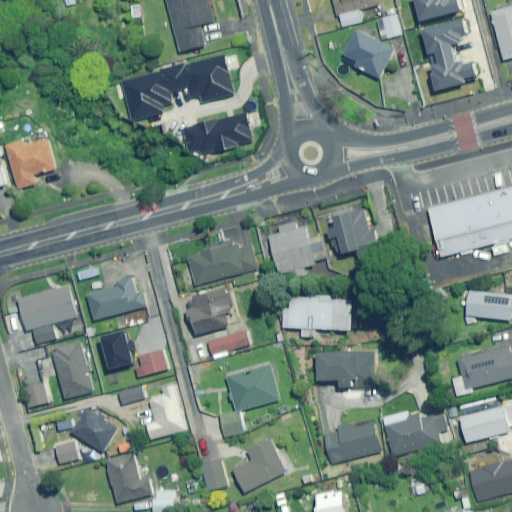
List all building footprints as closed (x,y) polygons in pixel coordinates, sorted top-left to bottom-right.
[(207,0),(166,0),(180,53),(207,46),(218,43),(207,0)] [(376,0),(332,0),(340,29),(363,23),(359,11),(378,6),(376,0)] [(449,0),(453,11),(472,6),(470,0),(449,0)] [(143,19),(143,6),(130,5),(130,19),(143,19)] [(511,9),(492,14),(504,61),(511,59),(511,9)] [(410,12),(401,14),(407,35),(404,36),(407,49),(412,47),(420,79),(440,74),(434,49),(444,46),(442,39),(454,36),(448,11),(412,20),(410,12)] [(402,36),(396,16),(383,20),(388,40),(402,36)] [(380,80),(395,50),(357,31),(345,56),(358,62),(355,67),(380,80)] [(229,94),(231,93),(226,74),(223,75),(218,54),(177,64),(184,92),(195,89),(200,111),(196,112),(203,138),(238,129),(230,98),(229,94)] [(160,84),(156,66),(128,74),(134,97),(145,95),(143,88),(160,84)] [(35,176),(56,170),(48,140),(28,146),(26,141),(6,147),(19,190),(38,185),(35,176)] [(511,187),(429,208),(441,259),(511,241),(511,187)] [(367,208),(326,219),(336,255),(377,244),(367,208)] [(309,222),(270,233),(282,273),(320,262),(309,222)] [(251,240),(189,255),(196,284),(258,269),(251,240)] [(119,294),(88,299),(95,329),(149,315),(143,300),(136,301),(134,285),(118,290),(119,294)] [(185,298),(196,335),(240,321),(229,285),(185,298)] [(511,292),(474,289),(470,315),(511,320),(511,292)] [(71,294),(13,308),(23,339),(80,327),(71,294)] [(359,298),(286,296),(285,327),(358,330),(359,298)] [(252,327),(212,340),(215,353),(257,345),(252,327)] [(129,334),(103,340),(112,374),(138,367),(129,334)] [(82,342),(53,350),(66,401),(96,393),(82,342)] [(511,344),(461,358),(469,389),(511,379),(511,344)] [(143,368),(136,369),(140,382),(171,374),(166,351),(140,358),(143,368)] [(374,380),(373,352),(316,354),(317,382),(374,380)] [(272,364),(227,376),(236,411),(282,400),(272,364)] [(48,404),(43,383),(25,388),(30,408),(48,404)] [(157,431),(150,433),(154,451),(189,443),(175,394),(154,399),(150,407),(157,431)] [(144,395),(117,403),(120,416),(147,408),(144,395)] [(123,428),(89,408),(73,437),(107,456),(123,428)] [(508,433),(502,408),(460,419),(466,443),(508,433)] [(421,413),(386,423),(395,457),(454,440),(446,414),(425,418),(421,413)] [(239,414),(220,418),(225,439),(244,435),(239,414)] [(378,419),(325,433),(333,464),(386,451),(378,419)] [(254,463),(235,472),(247,495),(290,475),(273,441),(249,452),(254,463)] [(77,461),(74,443),(55,447),(59,465),(77,461)] [(141,478),(135,455),(107,462),(118,505),(153,496),(148,476),(141,478)] [(228,487),(221,461),(203,465),(210,492),(228,487)] [(511,493),(511,464),(511,461),(482,467),(482,469),(469,472),(475,502),(511,493)] [(425,483),(409,486),(411,497),(427,495),(425,483)] [(352,511),(348,484),(319,489),(322,511),(352,511)] [(178,507),(177,491),(154,492),(154,511),(171,511),(171,507),(178,507)]
